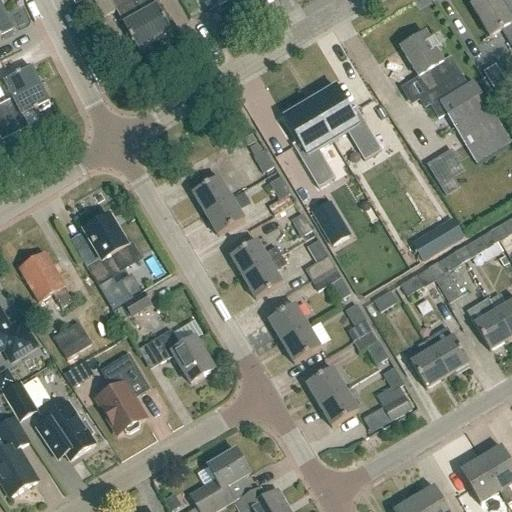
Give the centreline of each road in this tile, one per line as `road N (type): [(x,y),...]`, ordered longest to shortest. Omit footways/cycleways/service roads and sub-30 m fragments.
road 1 (residential): [(267,395),(117,144)]
road 2 (residential): [(117,144),(358,0)]
road 3 (residential): [(71,511),(267,395)]
road 4 (residential): [(327,498),(511,387)]
road 5 (residential): [(117,144),(44,0)]
road 6 (residential): [(0,215),(117,144)]
